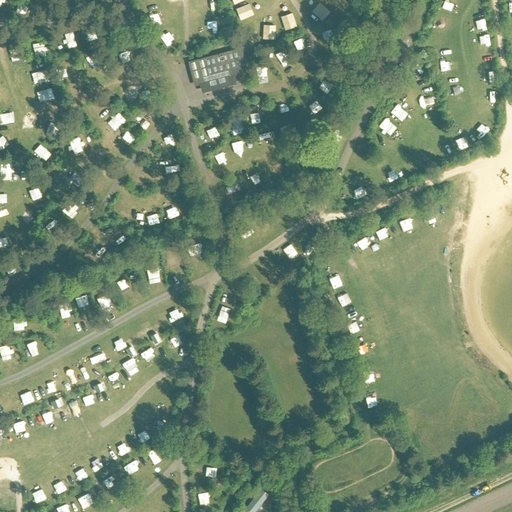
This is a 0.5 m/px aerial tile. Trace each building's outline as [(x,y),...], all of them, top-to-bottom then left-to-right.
[(341,0),(338,0),(333,3),(337,12),(345,8),(341,0)] [(256,24),(250,15),(242,21),(248,29),(256,24)] [(278,36),(273,27),(263,31),(268,40),(278,36)] [(233,74),(236,73),(236,71),(239,70),(238,66),(246,64),(241,46),(191,60),(195,78),(197,77),(198,81),(201,80),(202,82),(205,82),(207,89),(235,82),(233,74)] [(53,85),(39,88),(42,100),(56,96),(53,85)] [(0,112),(0,123),(15,122),(15,112),(0,112)] [(130,127),(123,133),(130,141),(137,135),(130,127)] [(181,321),(176,323),(180,331),(185,328),(181,321)] [(157,334),(151,336),(155,343),(160,341),(157,334)] [(132,347),(126,349),(130,357),(135,354),(132,347)] [(101,384),(94,386),(96,392),(104,389),(101,384)] [(59,399),(52,402),(54,408),(61,405),(59,399)] [(254,511),(269,495),(261,489),(246,507),(252,511),(254,511)] [(243,491),(227,509),(230,511),(239,511),(252,498),(243,491)]
